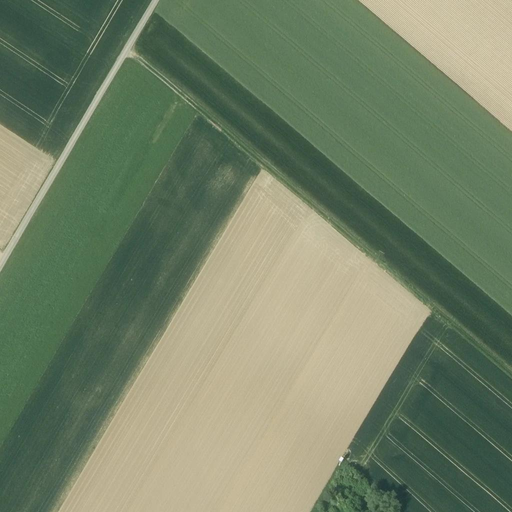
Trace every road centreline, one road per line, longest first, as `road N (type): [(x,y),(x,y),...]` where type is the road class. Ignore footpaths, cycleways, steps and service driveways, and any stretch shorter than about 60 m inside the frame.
road 1 (track): [(511,376),(126,49)]
road 2 (track): [(156,0),(0,264)]
